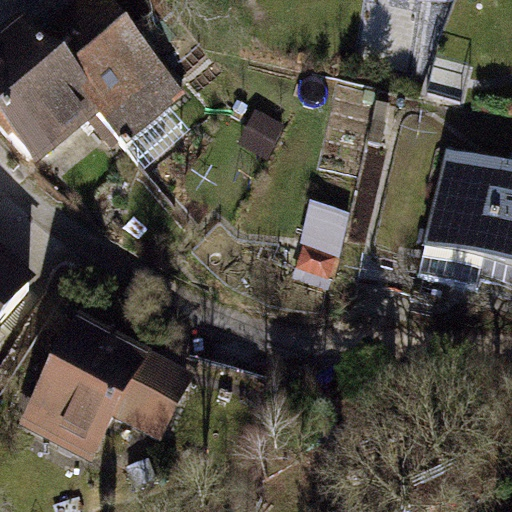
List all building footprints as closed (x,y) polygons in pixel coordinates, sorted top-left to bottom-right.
[(30,32),(0,57),(0,134),(38,178),(103,121),(129,150),(186,100),(131,38),(77,85),(30,32)] [(511,177),(454,164),(425,287),(482,300),(489,269),(511,274),(511,177)] [(339,260),(308,252),(302,275),(333,283),(339,260)] [(0,259),(0,339),(40,291),(0,259)] [(83,318),(25,427),(100,467),(123,425),(165,447),(201,381),(83,318)]
